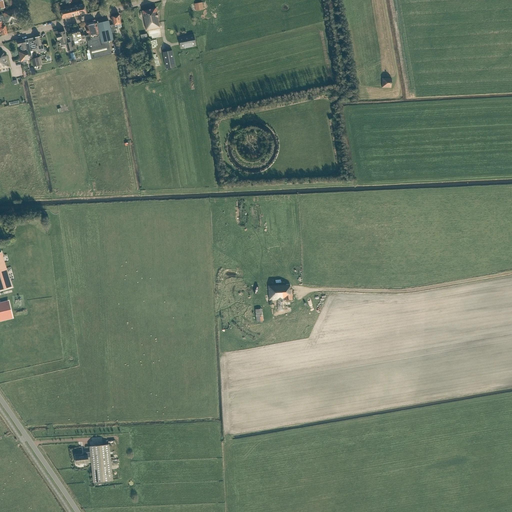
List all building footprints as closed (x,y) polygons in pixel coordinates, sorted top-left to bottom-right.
[(69,6),(72,17),(86,14),(83,3),(69,6)] [(202,3),(194,4),(196,11),(203,10),(202,3)] [(61,11),(62,19),(72,17),(69,6),(65,7),(66,9),(61,11)] [(20,22),(16,9),(4,12),(4,14),(3,14),(5,23),(10,22),(11,25),(20,22)] [(156,9),(142,12),(143,17),(146,31),(160,28),(157,13),(156,9)] [(112,17),(114,25),(115,29),(118,28),(122,27),(121,24),(121,23),(119,15),(112,17)] [(89,36),(86,36),(89,50),(91,59),(109,55),(110,55),(107,42),(113,40),(111,33),(115,32),(115,29),(114,25),(110,26),(109,21),(96,24),(95,23),(94,22),(88,23),(87,24),(88,25),(87,26),(89,36)] [(72,35),(69,35),(71,41),(74,40),(75,44),(79,43),(78,40),(82,39),(85,40),(86,39),(84,33),(80,34),(79,28),(76,29),(71,30),(72,35)] [(59,36),(56,36),(57,40),(60,39),(61,43),(62,46),(66,45),(66,43),(67,43),(66,42),(68,42),(65,31),(58,33),(59,36)] [(194,34),(179,37),(180,42),(181,48),(181,49),(196,46),(194,34)] [(40,37),(28,39),(32,56),(32,57),(34,57),(33,51),(37,50),(38,52),(44,51),(43,45),(42,45),(40,37)] [(32,56),(28,39),(17,42),(18,46),(21,46),(22,51),(19,52),(21,61),(29,60),(28,57),(32,56)] [(120,45),(115,46),(117,57),(129,54),(129,53),(124,54),(123,52),(121,52),(120,45)] [(171,51),(163,53),(166,69),(176,67),(173,51),(171,51)] [(0,53),(0,69),(10,67),(7,55),(4,56),(4,53),(0,54),(0,53)] [(391,79),(381,78),(381,88),(390,88),(391,79)] [(2,252),(0,252),(0,290),(12,287),(2,252)] [(290,289),(290,284),(268,286),(269,300),(277,299),(282,299),(282,298),(284,298),(283,294),(287,294),(286,289),(290,289)] [(291,289),(290,289),(286,289),(287,294),(283,294),(284,298),(282,298),(282,299),(292,298),(291,289)] [(278,309),(274,309),(274,315),(291,314),(290,308),(283,308),(282,303),(281,304),(281,301),(282,301),(282,299),(277,299),(278,309)] [(9,301),(0,303),(0,320),(13,318),(9,301)] [(90,447),(91,452),(94,482),(112,480),(108,445),(90,447)] [(84,456),(76,456),(77,464),(79,464),(79,465),(80,465),(84,465),(84,464),(88,463),(92,462),(91,452),(83,453),(84,456)]
